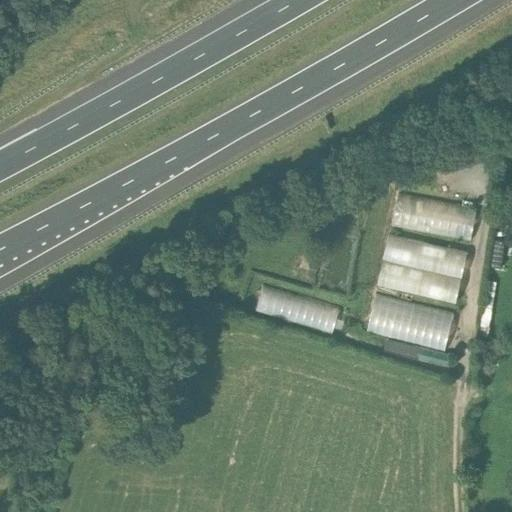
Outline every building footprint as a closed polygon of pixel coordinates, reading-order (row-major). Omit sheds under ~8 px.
[(477,209),(398,195),(392,227),(470,242),(477,209)] [(390,235),(384,260),(462,278),(468,253),(390,235)] [(456,303),(462,278),(384,260),(378,285),(456,303)] [(339,308),(262,286),(255,312),(332,335),(339,308)] [(445,351),(453,313),(376,295),(368,333),(445,351)]
